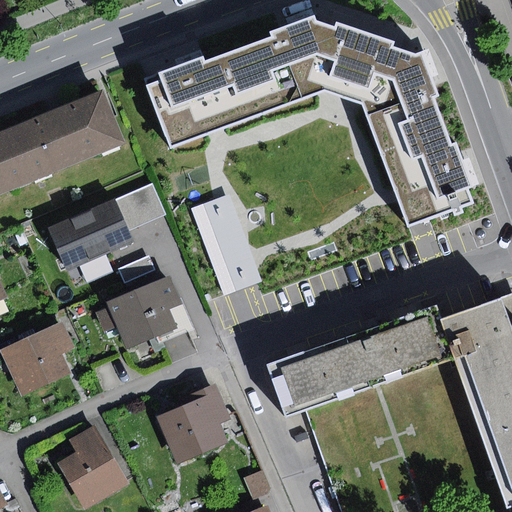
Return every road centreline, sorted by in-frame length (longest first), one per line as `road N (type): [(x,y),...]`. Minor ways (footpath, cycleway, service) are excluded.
road 1 (residential): [(287,511),(218,355),(1,452)]
road 2 (secondary): [(211,0),(0,83)]
road 3 (residential): [(511,185),(449,0)]
